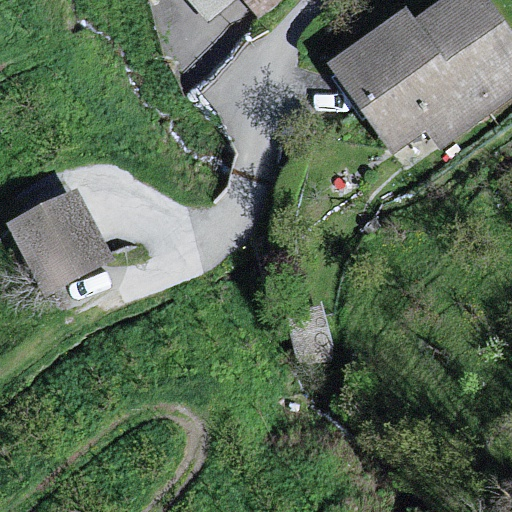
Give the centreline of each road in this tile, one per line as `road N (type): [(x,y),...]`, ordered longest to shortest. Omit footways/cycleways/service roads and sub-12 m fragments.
road 1 (residential): [(312,0),(268,47),(244,195),(206,240),(137,283)]
road 2 (track): [(137,283),(0,363)]
